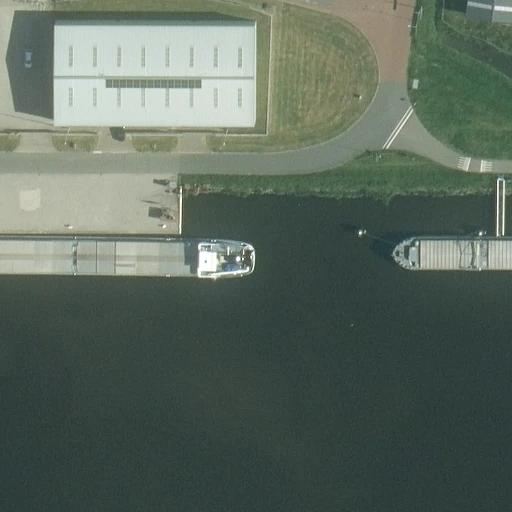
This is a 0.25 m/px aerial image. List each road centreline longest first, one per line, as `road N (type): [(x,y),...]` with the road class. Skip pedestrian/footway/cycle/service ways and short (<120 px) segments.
road 1 (unclassified): [(0,164),(290,166),(342,151),(390,116)]
road 2 (unclassified): [(390,116),(460,165),(511,171)]
